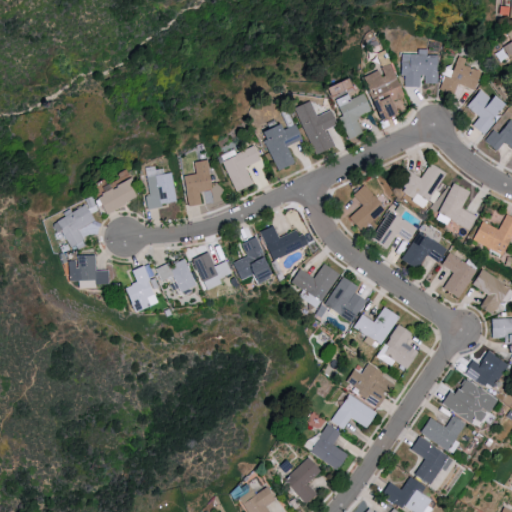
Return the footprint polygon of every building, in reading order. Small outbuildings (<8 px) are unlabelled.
[(511,28),(505,32),(510,42),(492,52),(497,61),(508,56),(511,64),(511,28)] [(417,55),(417,51),(426,51),(426,58),(436,58),(436,84),(424,84),(424,77),(419,77),(419,88),(403,88),(403,77),(398,77),(398,55),(417,55)] [(472,90),(479,71),(463,65),(465,59),(456,56),(447,78),(443,76),(438,90),(451,95),(456,84),(472,90)] [(379,79),(383,77),(379,69),(388,65),(403,97),(391,102),(397,117),(380,124),(366,93),(368,92),(362,79),(376,73),(379,79)] [(493,122),(488,117),(499,105),(479,88),(464,105),(477,117),(470,125),(481,135),(493,122)] [(334,102),(347,95),(349,101),(361,95),(370,112),(359,118),(360,120),(357,122),(363,133),(349,140),(339,119),(342,118),(334,102)] [(294,110),(308,103),(316,119),(330,112),(337,126),(325,132),(326,134),(327,133),(334,147),(315,156),(294,110)] [(511,123),(507,119),(494,133),(492,130),(481,141),(493,152),(502,142),(511,150),(511,123)] [(261,134),(265,141),(263,142),(278,173),(295,165),(287,148),(302,141),(295,126),(282,132),(279,125),(261,134)] [(220,163),(253,147),(261,162),(245,169),(253,185),(235,194),(220,163)] [(193,164),(207,161),(213,191),(199,193),(201,205),(188,207),(183,177),(195,175),(193,164)] [(405,169),(419,179),(430,163),(446,174),(426,203),(416,196),(413,201),(402,193),(405,189),(395,182),(405,169)] [(147,179),(172,174),(177,203),(161,206),(161,209),(147,212),(145,199),(150,198),(147,179)] [(103,197),(102,195),(112,190),(112,191),(116,189),(116,187),(131,178),(137,188),(132,191),(136,198),(107,215),(98,200),(103,197)] [(436,214),(452,185),(469,194),(460,210),(474,217),(467,231),(436,214)] [(353,196),(364,186),(386,211),(361,233),(348,219),(362,207),(353,196)] [(56,223),(71,249),(84,241),(78,231),(94,222),(84,206),(56,223)] [(370,240),(389,212),(417,230),(408,243),(396,235),(385,250),(370,240)] [(482,223),(497,231),(505,216),(511,219),(511,238),(500,261),(470,245),(482,223)] [(259,233),(272,227),(278,240),(295,232),(298,237),(303,235),(308,246),(272,262),(259,233)] [(399,261),(419,232),(446,250),(437,263),(426,256),(415,272),(399,261)] [(232,264),(245,257),(239,245),(255,237),(266,259),(264,260),(273,278),(256,286),(251,277),(240,282),(232,264)] [(192,261),(207,254),(214,268),(226,263),(232,275),(220,281),(221,285),(206,292),(192,261)] [(441,267),(449,254),(475,272),(456,300),(442,289),(452,275),(441,267)] [(67,263),(74,263),(74,270),(78,270),(77,258),(94,258),(94,273),(108,273),(109,287),(94,287),(94,283),(67,283),(67,263)] [(169,266),(168,264),(155,270),(160,283),(172,277),(180,294),(196,286),(184,259),(169,266)] [(290,285),(299,271),(313,280),(323,265),(339,275),(320,304),(290,285)] [(125,290),(131,287),(130,285),(135,283),(131,272),(143,267),(150,282),(148,283),(157,303),(135,313),(125,290)] [(471,286),(482,270),(509,289),(491,316),(479,308),(487,297),(471,286)] [(323,306),(342,278),(357,288),(353,295),(365,303),(351,325),(323,306)] [(353,329),(362,316),(373,324),(384,309),(398,319),(378,347),(353,329)] [(490,341),(489,320),(511,319),(511,355),(510,356),(510,347),(503,347),(503,341),(490,341)] [(389,349),(386,347),(390,340),(388,340),(397,325),(412,334),(405,345),(417,353),(406,370),(385,356),(389,349)] [(464,374),(472,362),(484,371),(493,358),(507,368),(492,389),(487,385),(485,388),(464,374)] [(345,383),(353,370),(360,375),(367,365),(384,376),(382,378),(394,386),(377,411),(362,401),(363,399),(357,395),(359,392),(345,383)] [(442,405),(450,393),(463,402),(474,385),(491,397),(480,412),(485,415),(479,423),(475,420),(471,426),(442,405)] [(330,421),(342,430),(349,419),(366,430),(377,414),(347,394),(330,421)] [(419,434),(430,419),(445,429),(453,418),(465,426),(447,453),(419,434)] [(308,453),(326,426),(340,435),(332,447),(346,456),(336,472),(308,453)] [(411,451),(420,439),(449,458),(430,487),(414,476),(424,460),(411,451)] [(282,481),(308,459),(320,473),(307,485),(316,496),(305,506),(282,481)] [(380,497),(389,484),(402,492),(410,479),(425,489),(422,495),(432,501),(424,511),(409,511),(403,508),(401,511),(380,497)] [(235,497),(245,511),(271,511),(269,509),(278,502),(267,485),(255,493),(250,486),(235,497)]
